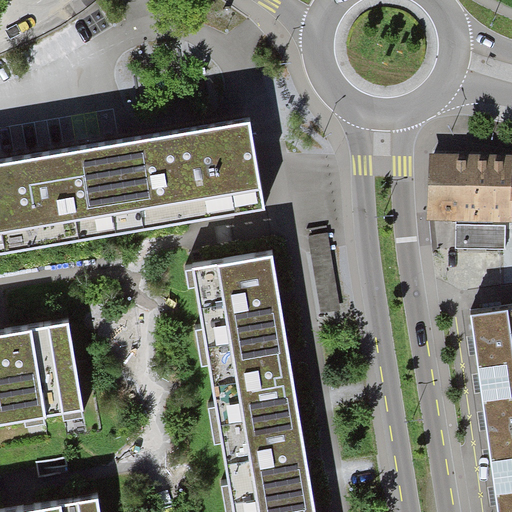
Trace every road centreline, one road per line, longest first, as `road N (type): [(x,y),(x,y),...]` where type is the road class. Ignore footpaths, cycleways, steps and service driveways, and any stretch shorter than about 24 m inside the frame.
road 1 (secondary): [(356,107),(369,253),(410,511)]
road 2 (secondary): [(449,511),(407,237),(406,111)]
